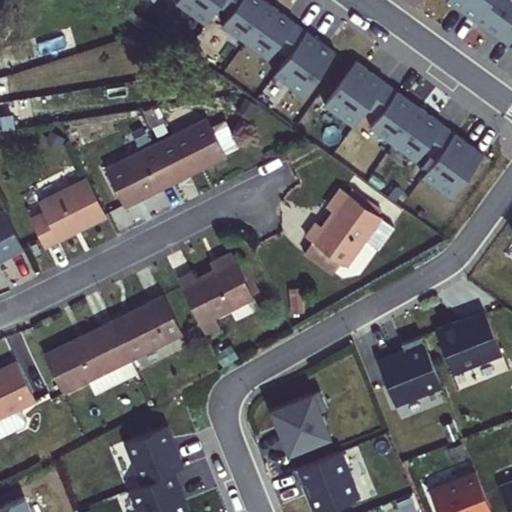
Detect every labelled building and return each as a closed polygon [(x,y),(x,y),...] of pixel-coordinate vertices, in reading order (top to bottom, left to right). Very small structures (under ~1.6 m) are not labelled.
[(9,14),(18,0),(7,0),(1,8),(9,14)] [(176,0),(175,3),(204,24),(218,5),(229,14),(220,25),(267,59),(275,48),(287,56),(273,75),(302,96),(334,52),(305,31),(304,32),(293,23),(294,23),(262,0),(176,0)] [(510,47),(511,48),(511,0),(447,0),(499,39),(500,38),(511,46),(510,47)] [(3,22),(9,14),(1,8),(0,9),(0,29),(4,23),(3,22)] [(384,83),(355,61),(323,105),(352,127),(366,108),(377,116),(369,128),(415,162),(423,150),(435,158),(421,177),(450,198),(482,155),(453,133),(452,134),(441,126),(442,125),(395,91),(395,92),(384,84),(384,83)] [(155,144),(174,181),(224,156),(223,154),(237,147),(223,120),(210,127),(206,119),(155,144)] [(123,206),(174,181),(155,144),(103,170),(123,206)] [(29,219),(43,246),(106,216),(87,179),(38,203),(43,212),(29,219)] [(321,227),(316,223),(306,237),(312,242),(340,262),(346,266),(364,240),(377,249),(393,227),(340,188),(330,202),(336,206),(332,212),(321,227)] [(332,212),(336,206),(330,202),(326,207),(332,212)] [(0,214),(0,260),(22,249),(4,212),(0,214)] [(340,262),(312,242),(304,253),(332,273),(340,262)] [(221,267),(213,270),(194,280),(191,274),(177,280),(180,286),(199,324),(254,297),(231,253),(217,260),(221,267)] [(213,270),(221,267),(217,260),(210,264),(213,270)] [(162,295),(112,320),(131,358),(181,333),(162,295)] [(501,354),(484,312),(459,322),(458,320),(434,330),(452,374),(501,354)] [(112,320),(42,354),(62,393),(131,358),(112,320)] [(422,343),(381,360),(399,404),(441,387),(422,343)] [(16,361),(0,369),(0,416),(17,408),(35,399),(16,361)] [(312,397),(270,415),(289,459),(331,441),(312,397)] [(17,408),(0,416),(0,434),(20,425),(22,418),(17,408)] [(162,420),(121,437),(139,481),(181,464),(162,420)] [(341,453),(300,470),(317,511),(323,511),(360,497),(341,453)] [(170,470),(127,487),(137,511),(184,511),(174,487),(176,486),(170,470)] [(490,511),(474,472),(428,490),(436,511),(490,511)] [(511,511),(511,480),(498,486),(508,511),(511,511)] [(30,511),(24,496),(0,505),(0,511),(30,511)]
